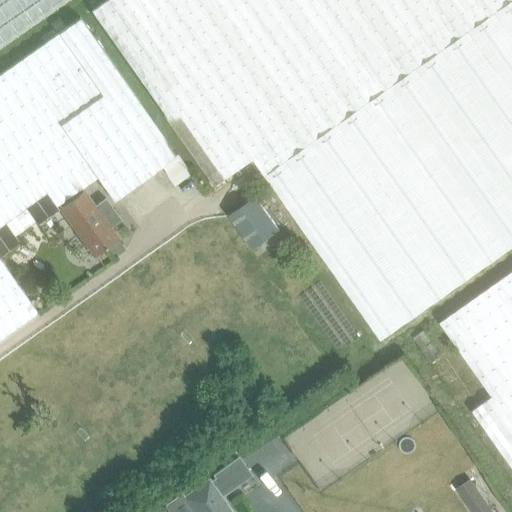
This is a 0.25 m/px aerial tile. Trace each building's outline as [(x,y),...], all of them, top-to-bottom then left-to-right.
[(0,0),(0,47),(67,0),(0,0)] [(511,0),(109,0),(91,13),(214,187),(252,160),(264,177),(271,187),(380,341),(397,329),(509,250),(511,247),(511,0)] [(79,18),(16,63),(97,177),(114,200),(116,199),(157,170),(177,156),(81,20),(79,18)] [(16,63),(0,74),(0,338),(9,332),(37,313),(0,260),(0,256),(19,243),(14,236),(5,223),(47,193),(56,206),(97,177),(16,63)] [(84,192),(59,210),(94,259),(119,240),(110,228),(121,220),(105,199),(94,206),(84,192)] [(47,193),(5,223),(14,236),(35,221),(37,225),(59,209),(56,206),(47,193)] [(255,197),(229,217),(230,217),(253,250),(257,247),(276,234),(280,231),(279,230),(255,197)] [(120,242),(110,250),(116,258),(126,251),(120,242)] [(511,272),(441,323),(474,369),(493,396),(486,401),(473,411),(511,466),(511,272)] [(424,330),(413,338),(431,364),(441,356),(424,330)] [(237,459),(215,474),(221,482),(242,467),(237,459)] [(205,481),(181,497),(191,511),(233,511),(209,477),(205,481)] [(489,511),(468,481),(454,491),(468,511),(489,511)]
